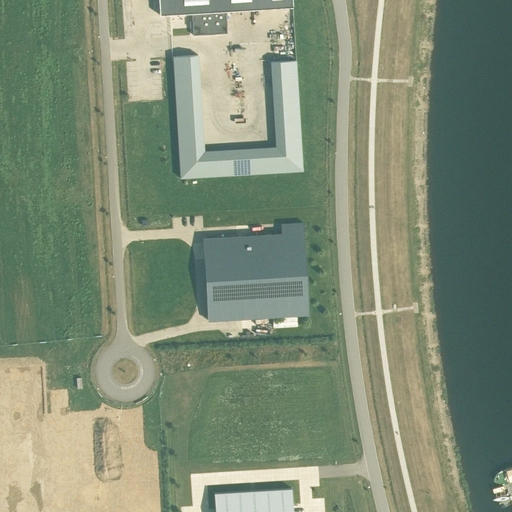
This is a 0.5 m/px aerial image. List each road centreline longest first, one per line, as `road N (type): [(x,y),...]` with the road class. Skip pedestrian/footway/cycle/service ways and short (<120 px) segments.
road 1 (unclassified): [(384,511),(347,314),(338,0)]
road 2 (unclassified): [(121,347),(101,0)]
road 3 (unclassified): [(121,347),(106,353),(99,368),(114,394),(143,385),(142,355)]
